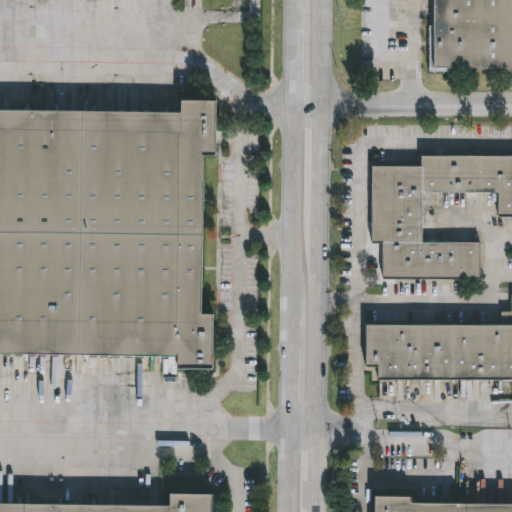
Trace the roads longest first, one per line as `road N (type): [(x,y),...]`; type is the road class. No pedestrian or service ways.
road 1 (secondary): [(315,429),(318,189)]
road 2 (secondary): [(289,102),(287,318)]
road 3 (residential): [(319,102),(511,101)]
